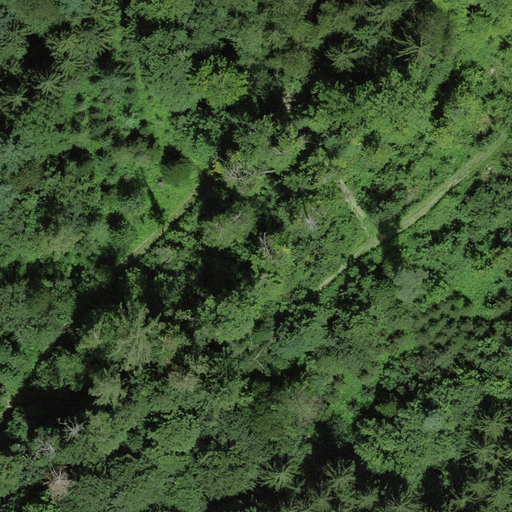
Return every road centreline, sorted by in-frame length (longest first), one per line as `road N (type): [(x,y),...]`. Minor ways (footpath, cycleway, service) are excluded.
road 1 (track): [(390,0),(108,284),(14,413)]
road 2 (track): [(511,119),(381,237),(157,477),(137,511)]
road 3 (track): [(407,511),(427,444),(511,378)]
road 4 (track): [(277,120),(364,195),(412,209)]
